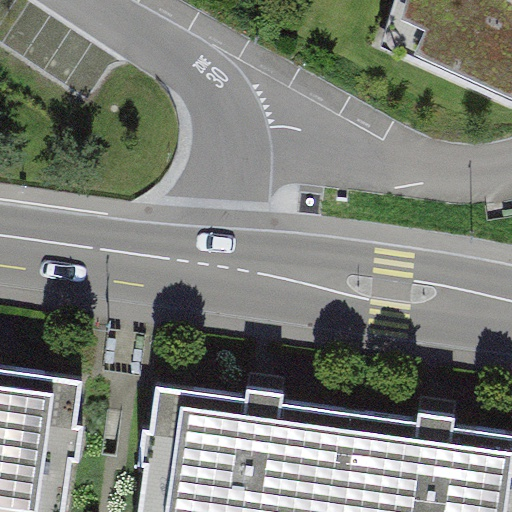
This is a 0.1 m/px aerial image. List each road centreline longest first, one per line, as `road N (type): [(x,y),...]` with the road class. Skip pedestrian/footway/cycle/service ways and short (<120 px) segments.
road 1 (residential): [(93,0),(204,75),(226,111),(227,181),(213,269)]
road 2 (tertiary): [(511,313),(213,269)]
road 3 (tertiary): [(213,269),(0,240)]
